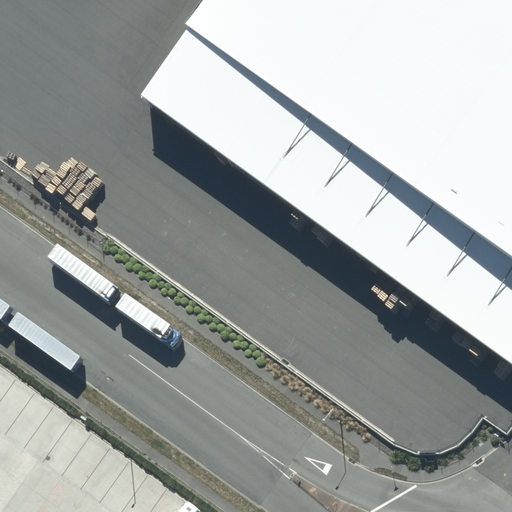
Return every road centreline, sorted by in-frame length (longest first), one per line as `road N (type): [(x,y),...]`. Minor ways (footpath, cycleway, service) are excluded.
road 1 (unknown): [(89,0),(37,75),(32,116),(53,154),(511,414)]
road 2 (unclassified): [(0,258),(350,511)]
